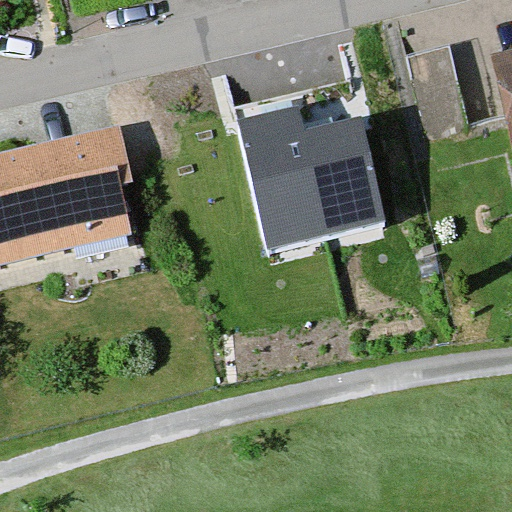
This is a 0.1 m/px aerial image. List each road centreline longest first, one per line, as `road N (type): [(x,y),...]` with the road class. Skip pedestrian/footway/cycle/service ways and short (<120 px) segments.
road 1 (residential): [(511,357),(288,395),(0,472)]
road 2 (residential): [(341,0),(0,85)]
